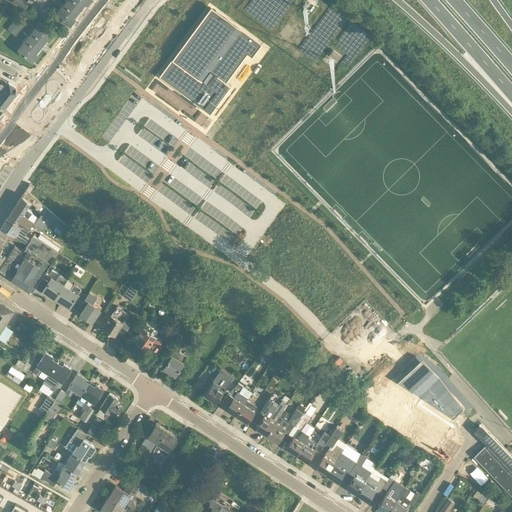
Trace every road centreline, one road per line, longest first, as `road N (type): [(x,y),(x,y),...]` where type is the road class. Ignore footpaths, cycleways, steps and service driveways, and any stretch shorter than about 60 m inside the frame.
road 1 (residential): [(338,511),(152,390)]
road 2 (residential): [(152,390),(0,289)]
road 3 (trunk): [(396,0),(511,106)]
road 4 (residential): [(74,511),(152,390)]
road 5 (secondary): [(52,116),(131,0)]
road 6 (trunk): [(427,0),(511,95)]
